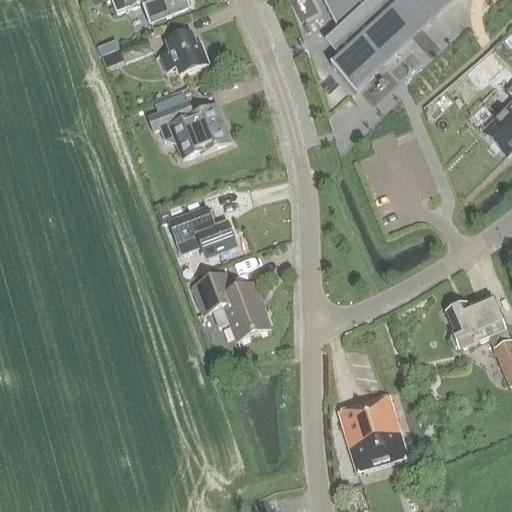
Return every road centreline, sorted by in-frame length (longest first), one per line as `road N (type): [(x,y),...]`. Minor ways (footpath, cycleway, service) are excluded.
road 1 (tertiary): [(311,317),(303,171),(244,0)]
road 2 (residential): [(311,317),(354,312),(420,281),(511,218)]
road 3 (tertiary): [(320,501),(310,442),(311,317)]
